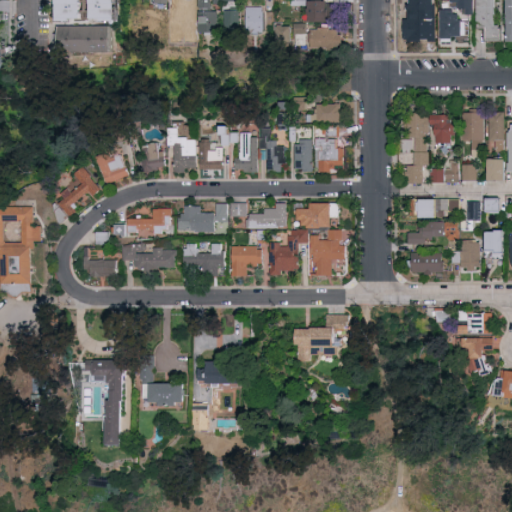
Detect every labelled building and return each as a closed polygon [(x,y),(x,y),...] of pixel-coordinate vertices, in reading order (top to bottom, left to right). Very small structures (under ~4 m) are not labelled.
[(94,20),(94,0),(63,0),(64,20),(94,20)] [(201,0),(202,32),(221,31),(221,10),(213,10),(212,0),(201,0)] [(335,21),(336,1),(323,0),(311,0),(310,20),(335,21)] [(416,3),(415,35),(436,36),(437,0),(419,0),(420,3),(416,3)] [(475,0),(451,0),(451,1),(460,1),(460,7),(467,8),(467,13),(475,13),(475,0)] [(481,0),(482,28),(491,28),(491,39),(505,40),(505,26),(499,26),(499,0),(481,0)] [(250,32),(267,31),(266,5),(248,6),(250,32)] [(242,9),(227,9),(227,32),(241,32),(242,9)] [(442,10),(441,35),(467,36),(467,21),(461,20),(461,10),(442,10)] [(296,33),(307,34),(307,22),(296,22),(296,33)] [(292,24),(278,24),(279,44),(293,44),(292,24)] [(118,25),(65,26),(65,52),(119,51),(118,25)] [(343,26),(312,28),(313,49),(343,48),(343,26)] [(306,100),(295,100),(294,108),(306,109),(306,100)] [(343,103),(319,103),(319,113),(310,113),(310,120),(343,121),(343,103)] [(475,156),(486,156),(486,109),(465,109),(465,130),(462,130),(462,140),(474,140),(475,156)] [(409,112),(410,138),(399,138),(400,161),(413,161),(414,164),(409,164),(410,183),(425,182),(424,165),(432,165),(429,112),(409,112)] [(491,112),(491,140),(508,139),(507,112),(491,112)] [(456,113),(433,114),(434,126),(438,126),(438,142),(456,142),(456,113)] [(261,171),(262,158),(270,158),(269,170),(286,171),(287,143),(274,142),(274,127),(264,126),(264,136),(254,136),(255,132),(244,132),(243,157),(239,157),(238,170),(261,171)] [(346,170),(346,147),(339,147),(339,134),(341,134),(341,127),(319,127),(319,170),(346,170)] [(200,137),(175,137),(174,171),(191,171),(192,167),(200,167),(200,137)] [(297,140),(298,169),(316,169),(315,140),(297,140)] [(227,168),(227,147),(214,148),(213,141),(203,141),(203,169),(227,168)] [(169,169),(168,150),(162,150),(161,142),(144,143),(145,170),(169,169)] [(132,173),(124,153),(116,157),(114,150),(100,156),(111,182),(132,173)] [(508,180),(509,159),(492,158),(491,180),(508,180)] [(461,181),(460,161),(446,162),(447,167),(433,168),(433,182),(461,181)] [(478,163),(463,164),(463,180),(478,179),(478,163)] [(63,202),(73,216),(82,210),(77,203),(93,191),(96,195),(105,189),(88,166),(77,175),(80,179),(64,190),(69,197),(63,202)] [(462,199),(418,198),(418,207),(418,216),(447,216),(447,210),(461,210),(462,199)] [(504,198),(490,198),(490,212),(504,212),(504,198)] [(482,200),(469,200),(469,220),(483,219),(482,200)] [(231,202),(219,202),(219,212),(203,212),(203,205),(187,205),(187,214),(181,214),(181,230),(218,230),(218,220),(231,220),(231,202)] [(249,215),(250,202),(234,202),(234,215),(249,215)] [(250,227),(289,227),(289,202),(279,202),(279,207),(267,207),(267,212),(250,212),(250,227)] [(303,208),(304,227),(336,226),(335,202),(315,202),(315,208),(303,208)] [(41,206),(0,205),(0,247),(6,248),(6,292),(36,292),(36,240),(41,240),(41,206)] [(174,208),(156,208),(156,218),(130,218),(130,223),(121,223),(121,233),(144,233),(144,230),(157,230),(157,234),(174,234),(174,208)] [(411,232),(411,243),(461,242),(461,220),(423,221),(424,231),(411,232)] [(311,228),(291,229),(291,243),(272,243),(273,274),(284,274),(284,270),(301,269),(301,242),(311,241),(311,228)] [(316,236),(316,275),(334,275),(334,259),(349,260),(349,245),(343,245),(344,229),(329,229),(329,236),(316,236)] [(491,252),(509,252),(508,230),(491,230),(491,252)] [(483,239),(463,240),(464,268),(483,268),(483,239)] [(202,252),(201,274),(220,274),(220,266),(226,266),(227,242),(214,242),(214,252),(202,252)] [(178,267),(178,248),(156,248),(156,253),(148,253),(148,243),(126,243),(125,259),(139,259),(139,267),(178,267)] [(187,264),(200,264),(200,243),(187,243),(187,264)] [(120,259),(91,258),(92,246),(87,246),(87,274),(120,274),(120,259)] [(454,262),(462,262),(462,250),(454,250),(454,262)] [(447,272),(446,251),(414,253),(415,273),(447,272)] [(464,333),(496,333),(496,312),(463,311),(462,322),(464,322),(464,333)] [(59,314),(50,312),(48,329),(57,330),(59,314)] [(353,314),(330,314),(330,327),(302,327),(302,360),(316,360),(316,354),(340,354),(340,329),(353,329),(353,314)] [(496,349),(496,336),(459,338),(459,348),(466,348),(467,360),(473,360),(473,371),(487,371),(486,349),(496,349)] [(127,360),(89,360),(89,374),(112,374),(112,445),(127,445),(127,360)] [(212,369),(204,369),(204,381),(236,382),(236,361),(212,361),(212,369)] [(509,377),(498,377),(498,396),(511,396),(511,370),(509,371),(509,377)] [(189,384),(154,382),(154,403),(189,404),(189,384)]
